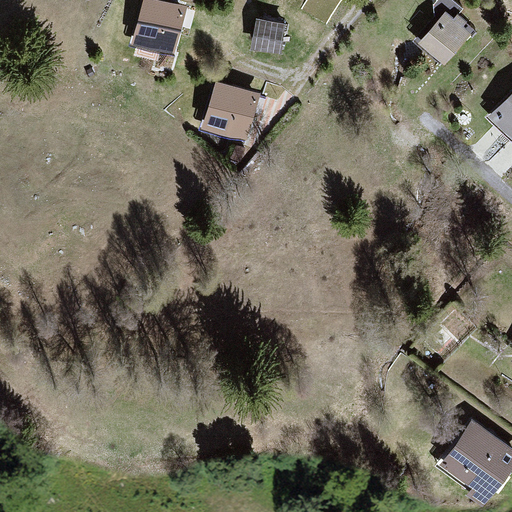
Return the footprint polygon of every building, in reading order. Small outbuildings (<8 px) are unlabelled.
[(178,4),(140,0),(130,0),(126,41),(173,47),(178,4)] [(305,0),(303,4),(326,19),(339,0),(305,0)] [(438,12),(412,42),(438,65),(464,35),(438,12)] [(272,23),(243,19),(240,45),(269,49),(272,23)] [(250,90),(207,80),(196,125),(239,135),(250,90)] [(511,83),(481,115),(511,145),(511,83)] [(511,448),(464,416),(431,464),(487,502),(511,466),(511,448)]
